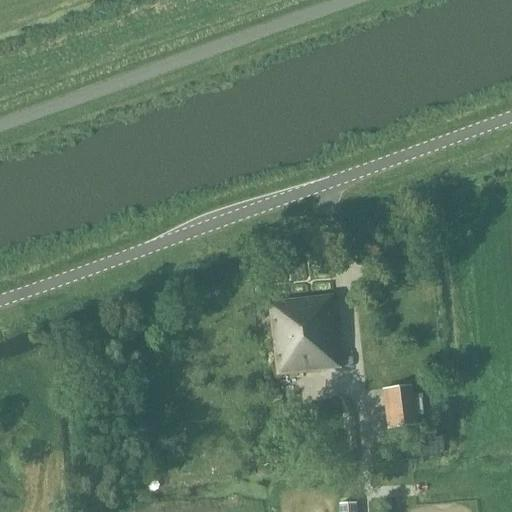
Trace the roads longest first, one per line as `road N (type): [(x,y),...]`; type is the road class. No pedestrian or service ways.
road 1 (unclassified): [(0,306),(511,120)]
road 2 (unclassified): [(0,129),(371,0)]
